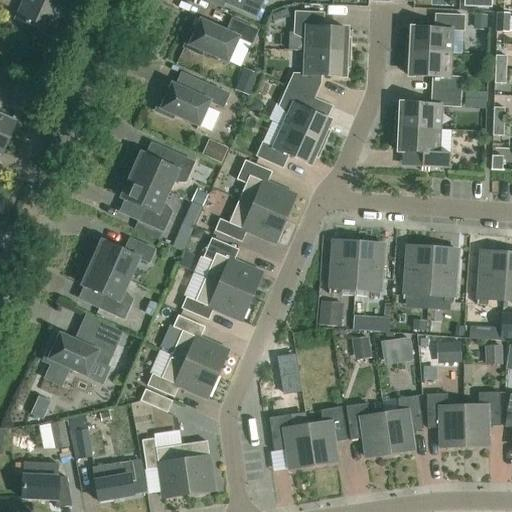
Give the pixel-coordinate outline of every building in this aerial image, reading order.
[(66,0),(25,0),(16,21),(49,36),(61,8),(63,9),(66,0)] [(254,20),(262,0),(224,0),(222,6),(254,20)] [(306,41),(305,52),(349,54),(349,40),(346,40),(347,30),(322,29),(323,15),(295,13),(294,35),(306,41)] [(510,15),(497,15),(496,33),(509,34),(510,15)] [(407,39),(407,53),(450,55),(451,31),(463,32),(464,17),(436,16),(436,30),(411,29),(410,39),(407,39)] [(258,34),(232,22),(226,35),(201,23),(196,34),(192,32),(184,50),(201,57),(203,54),(227,65),(238,41),(252,47),(258,34)] [(348,68),(349,54),(305,52),(304,76),(293,75),(288,88),(313,99),(320,85),(320,77),(345,78),(345,68),(348,68)] [(449,78),(450,55),(407,53),(406,67),(409,67),(409,77),(433,78),(433,92),(460,93),(461,79),(449,78)] [(495,71),(506,71),(506,58),(496,57),(495,71)] [(506,71),(495,71),(495,85),(505,85),(506,71)] [(261,76),(244,77),(245,95),(262,94),(261,76)] [(229,98),(203,86),(197,99),(172,87),(167,98),(163,96),(155,114),(172,121),(174,118),(198,129),(209,105),(223,111),(229,98)] [(307,112),(313,99),(288,88),(279,108),(288,118),(283,127),(323,145),(329,132),(326,131),(330,122),(307,112)] [(460,108),(460,93),(433,92),(432,106),(400,105),(400,114),(396,114),(396,128),(439,130),(440,107),(460,108)] [(493,123),(504,123),(504,110),(494,109),(493,123)] [(0,145),(10,123),(0,118),(0,145)] [(504,123),(493,123),(493,137),(503,137),(504,123)] [(323,145),(283,127),(273,149),(263,144),(257,157),(282,169),(288,156),(310,166),(314,157),(317,158),(323,145)] [(439,130),(396,128),(395,142),(398,143),(398,153),(422,154),(422,168),(449,169),(450,155),(438,154),(439,130)] [(212,142),(207,159),(235,167),(240,150),(212,142)] [(127,177),(167,195),(171,185),(185,185),(194,165),(169,154),(163,167),(140,156),(136,166),(133,164),(127,177)] [(502,158),(492,157),(492,171),(502,172),(502,158)] [(246,185),(239,201),(285,220),(295,197),(267,185),(272,173),(245,162),(236,181),(246,185)] [(163,205),(167,195),(127,177),(122,190),(125,191),(121,200),(143,210),(137,223),(162,234),(171,215),(163,205)] [(285,220),(239,201),(228,224),(219,220),(214,232),(241,244),(246,232),(275,244),(285,220)] [(203,259),(212,263),(205,279),(251,298),(261,274),(233,263),(238,251),(211,240),(203,259)] [(94,252),(88,264),(127,282),(137,260),(148,265),(154,252),(129,241),(123,254),(101,244),(97,253),(94,252)] [(340,290),(355,291),(358,244),(332,242),(328,295),(330,295),(339,295),(340,290)] [(384,246),(358,244),(355,291),(370,292),(369,298),(380,298),(384,246)] [(429,296),(432,249),(406,247),(402,300),(404,301),(404,300),(413,301),(414,295),(429,296)] [(432,249),(429,296),(444,298),(443,303),(453,304),(454,304),(458,251),(432,249)] [(503,302),(506,255),(480,253),(476,306),(478,306),(478,305),(487,306),(488,301),(503,302)] [(511,255),(506,255),(503,302),(511,302),(511,255)] [(123,292),(127,282),(88,264),(82,277),(85,278),(81,288),(103,298),(98,311),(123,322),(132,302),(123,292)] [(241,322),(251,298),(205,279),(195,302),(186,298),(181,310),(208,322),(213,310),(241,322)] [(360,301),(360,314),(374,314),(374,301),(360,301)] [(346,329),(347,304),(324,304),(324,328),(346,329)] [(418,313),(419,330),(430,330),(429,312),(418,313)] [(217,376),(228,352),(200,340),(205,329),(178,317),(173,328),(182,332),(171,356),(217,376)] [(422,389),(422,335),(372,335),(372,340),(360,340),(360,363),(385,363),(385,389),(422,389)] [(54,347),(50,346),(42,363),(59,371),(61,367),(103,386),(110,369),(107,368),(116,348),(90,336),(84,348),(59,337),(54,347)] [(442,342),(442,363),(464,364),(464,343),(442,342)] [(489,364),(508,365),(508,348),(490,348),(489,364)] [(207,400),(217,376),(171,356),(161,379),(152,375),(147,387),(174,399),(179,387),(207,400)] [(288,389),(299,388),(297,372),(286,374),(288,389)] [(70,398),(77,383),(61,376),(54,392),(70,398)] [(145,390),(140,402),(167,414),(172,402),(145,390)] [(303,407),(305,392),(292,391),(290,406),(303,407)] [(46,407),(58,410),(62,397),(50,393),(46,407)] [(463,408),(464,448),(489,447),(488,427),(500,427),(499,393),(478,394),(478,407),(463,408)] [(439,448),(464,448),(463,408),(448,408),(447,395),(426,395),(427,429),(439,429),(439,448)] [(384,415),(390,455),(414,451),(411,432),(423,430),(418,397),(397,400),(399,413),(384,415)] [(365,458),(390,455),(384,415),(369,417),(367,404),(345,407),(350,441),(362,439),(365,458)] [(307,427),(313,466),(337,463),(335,443),(346,441),(341,408),(320,411),(322,424),(307,427)] [(313,466),(307,427),(292,429),(290,416),(269,419),(274,453),(286,451),(289,470),(313,466)] [(66,421),(71,447),(75,446),(78,461),(93,458),(85,417),(66,421)] [(46,451),(71,447),(66,421),(51,424),(52,432),(42,434),(46,451)] [(181,446),(156,450),(154,440),(142,441),(146,471),(158,469),(162,499),(188,496),(181,446)] [(188,496),(214,492),(207,442),(181,446),(188,496)] [(98,502),(133,496),(131,482),(135,482),(132,463),(119,465),(92,469),(94,482),(98,502)] [(58,464),(23,464),(23,476),(22,500),(55,502),(57,509),(71,507),(67,478),(58,477),(57,477),(58,464)]
